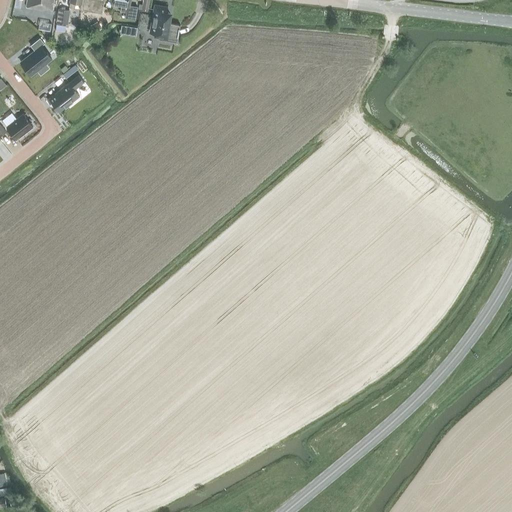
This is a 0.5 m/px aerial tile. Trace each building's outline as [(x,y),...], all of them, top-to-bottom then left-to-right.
[(27,0),(26,7),(44,10),(44,8),(52,10),(53,0),(27,0)] [(102,14),(104,0),(70,0),(69,8),(74,9),(75,2),(81,3),(80,10),(102,14)] [(136,20),(138,7),(129,5),(130,0),(111,0),(111,3),(121,5),(120,11),(125,12),(125,18),(136,20)] [(166,15),(166,13),(167,8),(155,6),(151,33),(155,33),(155,36),(159,37),(159,40),(177,43),(180,24),(169,22),(170,16),(166,15)] [(70,9),(58,7),(56,22),(68,24),(70,9)] [(69,21),(68,29),(76,30),(77,22),(69,21)] [(120,33),(127,34),(128,26),(121,25),(120,33)] [(36,71),(46,63),(51,59),(41,46),(44,43),(40,38),(30,45),(34,51),(20,62),(31,75),(36,71)] [(77,68),(74,65),(68,70),(71,73),(77,68)] [(75,89),(85,82),(79,74),(49,98),(60,111),(80,95),(75,89)] [(99,92),(83,102),(88,110),(110,96),(99,79),(93,83),(99,92)] [(6,127),(16,139),(32,126),(22,114),(6,127)] [(0,496),(12,494),(10,487),(0,488),(0,496)]
